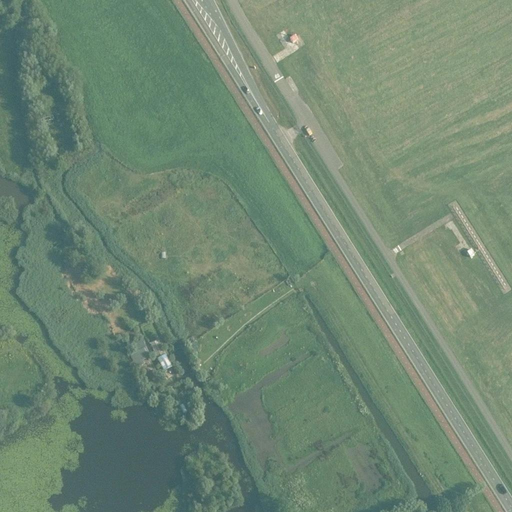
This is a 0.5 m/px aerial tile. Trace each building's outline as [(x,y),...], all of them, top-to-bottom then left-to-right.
[(60,88),(39,95),(40,100),(52,97),(53,100),(63,97),(60,88)] [(43,119),(41,120),(38,120),(40,126),(55,121),(52,114),(42,117),(43,119)] [(53,153),(49,160),(48,162),(55,166),(60,157),(53,153)] [(163,372),(172,367),(168,358),(159,341),(150,345),(151,348),(152,348),(152,350),(154,353),(155,354),(154,355),(163,372)] [(194,343),(190,345),(194,354),(198,352),(194,343)] [(146,349),(139,352),(144,361),(148,359),(151,358),(146,349)] [(139,353),(131,357),(136,368),(144,365),(139,353)]
